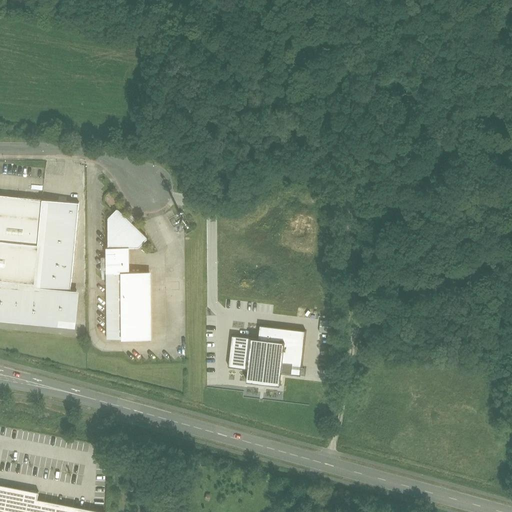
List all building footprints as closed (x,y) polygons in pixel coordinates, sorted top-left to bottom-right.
[(0,281),(41,286),(45,242),(42,242),(46,197),(0,193),(0,281)] [(0,316),(77,323),(81,289),(73,289),(81,200),(46,197),(42,242),(45,242),(41,286),(0,281),(0,316)] [(137,246),(137,245),(145,238),(115,207),(105,217),(105,246),(103,246),(104,339),(150,338),(149,270),(127,270),(127,246),(137,246)] [(307,327),(259,320),(256,335),(231,331),(227,369),(246,372),(245,383),(285,389),(286,375),(306,379),(312,327),(307,327)] [(321,320),(320,330),(331,331),(332,321),(321,320)] [(0,493),(0,511),(110,511),(111,511),(106,510),(43,498),(44,491),(9,484),(2,483),(0,493)] [(180,511),(151,503),(148,511),(180,511)]
